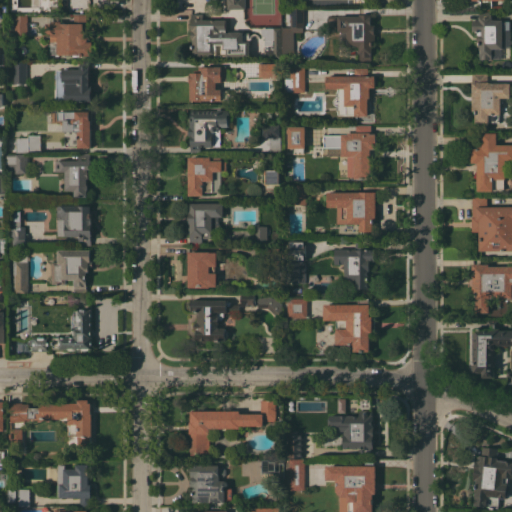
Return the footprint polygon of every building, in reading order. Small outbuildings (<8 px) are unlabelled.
[(244,0),(244,9),(226,9),(226,0),(244,0)] [(492,0),(492,8),(480,8),(480,0),(492,0)] [(290,27),(290,9),(304,9),(304,27),(303,27),(303,32),(294,32),(294,58),(282,58),(282,27),(290,27)] [(510,30),(502,29),(502,48),(491,48),(492,60),(480,60),(480,56),(479,56),(479,53),(480,53),(480,49),(479,49),(479,46),(477,46),(477,44),(478,44),(478,32),(472,32),(472,20),(475,20),(478,20),(479,20),(479,16),(479,12),(491,12),(491,16),(492,16),(492,20),(502,20),(502,21),(510,21),(510,30)] [(192,56),(193,39),(191,39),(191,13),(203,13),(203,18),(207,18),(207,20),(226,20),(226,32),(249,32),(249,38),(251,38),(251,41),(249,41),(249,56),(226,56),(226,55),(216,55),(216,56),(192,56)] [(86,14),(86,33),(88,35),(88,39),(87,41),(92,41),(92,55),(80,55),(80,54),(58,54),(57,41),(50,41),(49,35),(46,35),(45,23),(51,23),(51,21),(61,21),(61,23),(74,23),(74,14),(86,14)] [(359,16),(359,14),(372,14),(372,17),(371,17),(371,24),(375,24),(375,27),(374,27),(374,33),(374,42),(372,42),(372,54),(371,54),(371,60),(360,60),(360,53),(359,53),(359,46),(347,46),(347,45),(339,45),(339,34),(341,34),(341,31),(338,31),(338,24),(329,24),(329,23),(327,23),(327,17),(329,17),(329,16),(337,16),(359,16)] [(27,35),(7,36),(7,15),(27,15),(27,35)] [(282,58),(264,58),(264,36),(261,36),(261,28),(274,28),(274,27),(282,27),(282,58)] [(26,73),(28,73),(28,77),(26,77),(26,83),(13,83),(13,61),(26,61),(26,62),(26,73)] [(56,69),(62,69),(79,69),(79,61),(89,61),(89,80),(91,80),(91,100),(56,100),(56,97),(56,69)] [(269,73),(256,73),(257,62),(269,62),(269,73)] [(304,92),(291,92),(291,91),(285,91),(285,79),(290,79),(290,66),(304,66),(304,72),(304,92)] [(190,82),(189,82),(189,74),(190,74),(190,72),(194,72),(194,70),(198,70),(198,67),(225,67),(225,81),(221,81),(221,82),(216,82),(216,89),(221,89),(221,90),(229,90),(229,98),(221,98),(221,100),(214,100),(214,101),(210,101),(210,100),(190,100),(190,82)] [(375,87),(369,87),(369,98),(368,98),(368,117),(355,117),(355,115),(346,115),(346,106),(344,106),(344,88),(326,88),(326,76),(354,76),(354,68),(367,68),(367,76),(375,76),(375,87)] [(498,121),(488,122),(488,123),(475,123),(475,110),(473,110),(473,82),(472,82),(472,72),(487,72),(487,82),(488,82),(488,83),(510,83),(510,98),(500,97),(500,114),(498,114),(498,121)] [(341,106),(341,89),(336,89),(335,114),(352,115),(352,106),(341,106)] [(200,146),(200,150),(191,150),(191,135),(189,135),(189,127),(190,127),(190,109),(193,109),(193,110),(228,110),(228,111),(230,111),(230,116),(228,116),(228,127),(220,127),(220,125),(219,125),(219,128),(217,128),(216,130),(215,131),(214,131),(212,131),(212,146),(200,146)] [(91,147),(77,147),(78,131),(63,131),(64,120),(57,120),(57,111),(75,111),(91,111),(91,147)] [(280,150),(269,150),(269,137),(259,138),(259,123),(279,123),(279,137),(280,137),(280,150)] [(305,147),(303,147),(303,153),(294,153),(294,148),(288,148),(288,133),(287,133),(287,129),(288,129),(288,126),(305,127),(305,147)] [(370,178),(354,178),(354,177),(347,177),(347,156),(342,156),(341,147),(324,148),(323,135),(341,135),(341,134),(347,134),(347,133),(355,132),(355,126),(371,126),(371,134),(376,134),(376,148),(370,148),(370,178)] [(477,162),(471,163),(471,148),(478,148),(478,145),(482,145),(482,134),(496,133),(497,145),(511,144),(511,160),(505,160),(506,179),(504,179),(504,189),(493,189),(493,191),(477,191),(477,162)] [(40,152),(14,152),(14,135),(40,135),(40,152)] [(65,171),(55,171),(55,160),(60,160),(78,160),(78,153),(90,153),(90,159),(91,161),(91,171),(88,171),(88,172),(88,178),(87,178),(87,184),(88,185),(88,189),(87,190),(87,196),(79,196),(74,196),(74,190),(65,190),(65,171)] [(15,166),(7,166),(7,154),(28,154),(28,173),(15,172),(15,166)] [(188,195),(188,156),(210,156),(210,160),(226,160),(226,171),(213,171),(212,192),(203,191),(203,195),(188,195)] [(278,169),(278,183),(266,183),(265,169),(278,169)] [(306,204),(288,204),(289,182),(306,182),(306,204)] [(375,191),(375,220),(373,220),(373,231),(359,231),(359,223),(337,223),(337,206),(327,206),(327,192),(375,191)] [(472,195),(488,195),(488,204),(511,204),(511,250),(478,250),(478,231),(472,231),(472,195)] [(190,232),(189,230),(189,228),(189,227),(190,225),(190,222),(189,222),(189,211),(190,211),(190,202),(223,202),(223,216),(212,216),(212,238),(203,238),(203,245),(190,245),(190,232)] [(80,205),(90,205),(90,213),(92,213),(92,217),(91,217),(91,227),(92,227),(92,232),(91,233),(91,236),(91,245),(78,245),(78,236),(65,235),(64,218),(56,218),(56,206),(61,205),(80,205)] [(267,245),(254,245),(254,226),(257,226),(267,225),(267,245)] [(12,226),(24,226),(24,233),(25,233),(25,234),(28,234),(28,243),(25,243),(25,245),(12,245),(12,226)] [(306,240),(306,260),(289,260),(288,241),(306,240)] [(279,271),(266,271),(266,247),(279,247),(279,271)] [(90,249),(90,260),(92,260),(92,267),(88,267),(88,271),(86,271),(86,292),(74,292),(74,279),(65,279),(65,284),(51,284),(51,261),(58,261),(58,249),(90,249)] [(345,279),(344,264),(335,264),(335,249),(347,249),(351,249),(356,249),(373,249),(374,249),(375,260),(373,260),(369,260),(369,271),(368,271),(368,272),(368,288),(355,288),(355,279),(345,279)] [(188,251),(209,251),(209,253),(214,253),(214,264),(208,264),(208,273),(215,273),(215,285),(209,285),(209,287),(188,287),(188,251)] [(28,292),(15,292),(15,274),(13,274),(13,261),(28,261),(28,292)] [(305,283),(283,283),(282,261),(305,261),(305,283)] [(490,262),(490,265),(511,265),(511,297),(488,297),(488,312),(473,313),(473,263),(490,262)] [(241,292),(255,292),(255,305),(241,306),(241,292)] [(277,316),(267,308),(258,307),(257,295),(274,295),(286,306),(277,316)] [(357,304),(357,298),(368,298),(368,303),(369,303),(369,316),(372,316),(372,318),(375,318),(375,331),(372,331),(372,332),(369,332),(369,351),(353,351),(353,344),(336,344),(336,321),(337,320),(324,320),(324,304),(357,304)] [(227,299),(227,301),(230,301),(230,304),(239,304),(239,310),(227,310),(227,312),(224,312),(224,317),(219,317),(219,323),(218,323),(218,327),(225,327),(225,330),(228,331),(228,336),(226,337),(226,340),(221,340),(221,341),(216,341),(216,340),(196,340),(196,329),(194,329),(195,322),(197,323),(197,312),(195,312),(195,311),(191,311),(191,299),(227,299)] [(287,299),(307,299),(307,317),(288,317),(287,299)] [(91,337),(92,337),(92,349),(89,349),(88,350),(86,350),(84,350),(83,350),(81,349),(76,349),(75,350),(73,350),(71,350),(69,350),(68,349),(65,349),(59,349),(59,348),(53,348),(53,344),(52,344),(52,341),(53,341),(53,337),(54,337),(54,335),(59,335),(59,337),(64,337),(64,336),(65,335),(67,334),(69,335),(69,337),(73,337),(73,327),(71,327),(71,322),(73,322),(73,321),(71,321),(71,317),(73,317),(73,316),(71,316),(71,311),(73,311),(73,310),(78,310),(78,309),(82,309),(82,308),(87,308),(90,308),(90,309),(91,309),(91,337)] [(474,328),(487,328),(487,320),(500,320),(500,328),(501,328),(501,330),(511,330),(511,345),(496,345),(496,379),(482,379),(482,373),(474,373),(474,328)] [(32,337),(48,337),(48,350),(32,351),(32,337)] [(35,419),(35,418),(28,418),(28,419),(25,419),(25,421),(20,421),(20,422),(10,422),(10,417),(7,417),(7,410),(8,410),(8,402),(30,402),(30,407),(40,407),(40,403),(77,402),(77,399),(79,399),(79,398),(87,398),(87,399),(88,399),(88,403),(90,402),(91,413),(91,436),(90,436),(90,446),(77,445),(77,435),(68,435),(68,417),(64,417),(64,418),(49,418),(49,419),(35,419)] [(190,430),(189,430),(189,425),(189,421),(190,421),(190,410),(203,410),(203,409),(208,409),(208,410),(240,410),(240,413),(261,413),(261,400),(276,400),(276,405),(275,405),(275,410),(276,410),(276,418),(275,418),(275,421),(263,421),(263,425),(240,425),(240,428),(226,428),(226,429),(219,429),(219,428),(210,428),(210,453),(204,453),(204,456),(191,456),(191,451),(190,451),(190,430)] [(338,426),(329,426),(329,416),(338,416),(338,415),(359,415),(359,410),(372,410),(372,415),(373,415),(373,418),(374,418),(374,426),(373,426),(373,448),(371,448),(371,455),(359,455),(359,447),(355,447),(355,448),(343,448),(343,434),(344,434),(344,429),(343,429),(343,431),(338,431),(338,426)] [(22,443),(10,443),(10,438),(12,438),(12,433),(10,433),(10,429),(22,428),(22,443)] [(287,434),(303,434),(303,458),(287,458),(287,434)] [(498,448),(497,459),(511,460),(511,477),(510,477),(510,483),(507,482),(507,485),(509,486),(508,495),(506,495),(506,498),(505,498),(503,497),(503,499),(499,498),(499,497),(498,497),(497,507),(487,506),(473,505),(474,496),(474,492),(475,481),(473,481),(474,470),(475,459),(476,459),(476,457),(478,457),(479,454),(481,454),(482,446),(498,448)] [(365,465),(365,459),(373,458),(373,465),(376,465),(376,494),(373,494),(373,511),(354,511),(354,510),(349,510),(349,511),(341,511),(341,494),(336,491),(336,479),(326,480),(326,478),(325,478),(325,468),(325,465),(365,465)] [(225,488),(232,488),(232,499),(225,499),(224,502),(193,502),(193,500),(194,500),(194,495),(193,495),(193,494),(192,494),(192,490),(193,490),(193,489),(194,489),(194,486),(189,486),(189,480),(192,480),(192,477),(191,477),(191,473),(190,472),(190,469),(191,468),(191,464),(191,459),(201,459),(201,464),(219,464),(219,467),(223,467),(226,469),(226,474),(223,476),(219,477),(219,480),(224,480),(225,480),(226,481),(227,482),(227,483),(227,485),(227,486),(226,487),(225,487),(225,488)] [(261,459),(275,459),(276,463),(278,463),(278,459),(283,459),(283,463),(279,463),(279,472),(262,473),(261,459)] [(305,489),(289,490),(289,459),(304,459),(305,489)] [(58,465),(65,465),(65,468),(75,468),(75,464),(88,464),(88,479),(91,479),(91,484),(91,497),(91,506),(80,506),(80,497),(60,497),(60,496),(59,496),(58,465)] [(8,501),(8,488),(16,488),(16,502),(8,501)] [(18,488),(29,488),(30,506),(18,506),(18,488)]
